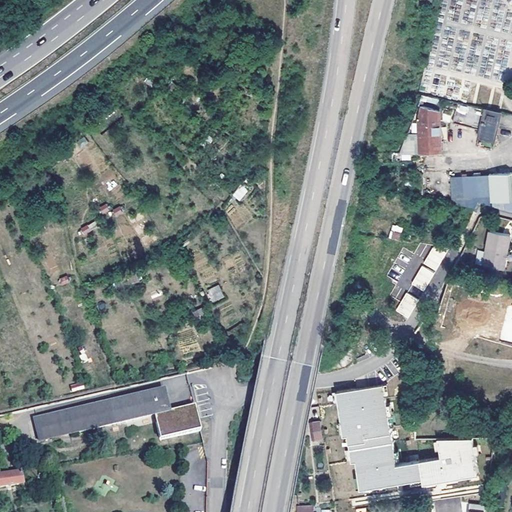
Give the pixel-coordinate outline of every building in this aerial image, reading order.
[(453,122),(481,129),(485,108),(458,102),(453,122)] [(419,121),(420,151),(441,151),(440,111),(422,105),(419,121)] [(485,108),(481,129),(479,137),(495,141),(502,112),(485,108)] [(410,154),(417,154),(417,134),(406,134),(406,160),(410,160),(410,154)] [(511,171),(450,177),(452,202),(475,208),(478,201),(511,209),(511,171)] [(232,196),(240,201),(248,189),(240,184),(232,196)] [(115,216),(123,213),(121,206),(113,209),(115,216)] [(84,234),(98,227),(95,222),(81,229),(84,234)] [(398,241),(403,228),(393,224),(388,238),(398,241)] [(490,231),(483,265),(503,269),(504,268),(505,261),(504,259),(505,252),(507,253),(511,236),(490,231)] [(434,243),(412,285),(425,292),(447,249),(434,243)] [(206,290),(212,303),(224,297),(219,284),(206,290)] [(409,319),(419,299),(406,292),(395,312),(409,319)] [(511,304),(508,304),(503,331),(511,332),(511,304)] [(395,460),(383,382),(336,389),(342,431),(347,430),(351,458),(357,457),(361,487),(422,477),(419,456),(395,460)] [(84,389),(82,383),(71,386),(72,392),(84,389)] [(164,390),(35,419),(40,441),(169,411),(164,390)] [(324,437),(321,420),(313,422),(316,438),(324,437)] [(21,473),(0,476),(0,487),(23,484),(21,473)] [(473,502),(471,511),(488,511),(490,505),(473,502)]
